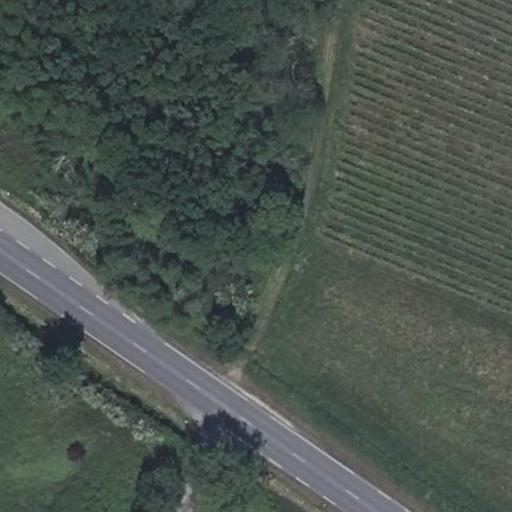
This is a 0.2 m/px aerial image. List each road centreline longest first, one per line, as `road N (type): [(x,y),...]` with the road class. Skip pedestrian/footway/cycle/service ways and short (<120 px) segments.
road 1 (primary): [(234,411),(0,247)]
road 2 (primary): [(382,511),(234,411)]
